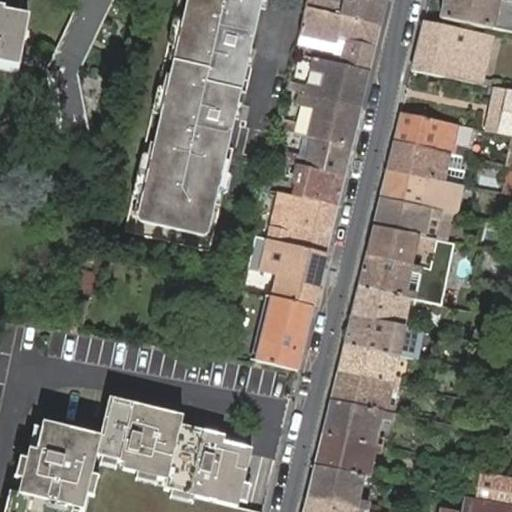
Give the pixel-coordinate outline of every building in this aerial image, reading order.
[(0,0),(0,69),(11,72),(21,20),(18,20),(21,0),(0,0)] [(113,0),(81,0),(47,71),(61,137),(90,136),(77,75),(113,0)] [(251,49),(260,7),(262,0),(188,0),(184,22),(175,61),(172,74),(162,113),(155,143),(138,217),(140,220),(203,235),(207,233),(213,205),(213,204),(225,159),(228,146),(234,118),(238,103),(241,90),(247,65),(251,49)] [(333,2),(323,0),(307,0),(306,7),(341,16),(381,27),(387,0),(345,0),(344,5),(333,2)] [(511,0),(444,0),(441,20),(492,30),(511,34),(511,0)] [(341,16),(306,7),(305,11),(300,35),(295,55),(302,57),(305,45),(307,46),(308,37),(337,44),(338,38),(347,41),(344,55),(341,66),(370,72),(381,27),(341,16)] [(28,22),(21,20),(11,72),(19,74),(28,22)] [(169,59),(175,61),(184,22),(174,20),(169,43),(173,44),(169,59)] [(469,32),(423,23),(412,71),(458,80),(481,85),(492,37),(469,32)] [(307,46),(344,55),(347,41),(338,38),(337,44),(308,37),(307,46)] [(257,50),(251,49),(247,65),(253,66),(257,50)] [(361,108),(370,72),(341,66),(315,59),(312,70),(327,74),(323,90),(308,87),(306,95),(317,98),(361,108)] [(327,74),(312,70),(308,87),(323,90),(327,74)] [(152,111),(162,113),(172,74),(166,73),(162,87),(158,87),(152,111)] [(302,85),(300,94),(301,94),(306,95),(308,87),(302,85)] [(488,130),(500,132),(508,93),(496,91),(488,130)] [(511,91),(509,91),(508,93),(500,132),(500,135),(511,137),(511,91)] [(352,148),(361,108),(317,98),(306,95),(301,94),(298,106),(303,108),(314,110),(310,125),(299,122),(297,131),(290,129),(290,133),(296,135),(306,137),(307,137),(311,139),(352,148)] [(244,104),(238,103),(234,118),(240,120),(244,104)] [(314,110),(303,108),(299,122),(310,125),(314,110)] [(401,115),(394,143),(451,155),(463,157),(465,148),(450,146),(455,126),(401,115)] [(289,122),(281,121),(279,131),(287,132),(289,122)] [(450,146),(465,148),(471,150),(475,130),(455,126),(450,146)] [(306,159),(311,139),(307,137),(306,137),(300,158),(306,159)] [(281,152),(280,154),(279,161),(303,167),(304,167),(345,177),(352,148),(311,139),(306,159),(300,158),(281,152)] [(132,215),(138,217),(155,143),(149,141),(147,153),(143,153),(133,196),(137,197),(132,215)] [(394,143),(387,171),(445,183),(447,183),(463,187),(469,158),(463,157),(451,155),(394,143)] [(230,161),(225,159),(213,204),(220,206),(222,193),(227,194),(231,176),(227,175),(230,161)] [(338,207),(345,177),(304,167),(303,167),(300,174),(296,172),(295,178),(299,179),(305,181),(303,186),(298,185),(294,197),(338,207)] [(511,196),(511,167),(508,167),(501,194),(511,196)] [(387,171),(381,199),(430,209),(441,212),(459,215),(465,187),(463,187),(447,183),(445,183),(387,171)] [(294,197),(280,193),(274,220),(268,241),(326,255),(331,234),(338,207),(294,197)] [(461,223),(462,216),(441,212),(430,209),(381,199),(374,228),(424,238),(429,216),(443,219),(461,223)] [(443,219),(429,216),(424,238),(433,239),(436,240),(438,240),(443,219)] [(367,257),(423,268),(424,262),(403,257),(407,241),(415,243),(414,247),(430,251),(433,239),(424,238),(374,228),(367,257)] [(445,273),(452,243),(436,240),(430,270),(433,270),(445,273)] [(263,257),(252,253),(251,259),(261,262),(282,267),(284,259),(296,261),(323,268),(326,255),(268,241),(267,241),(263,257)] [(428,296),(433,270),(430,270),(423,268),(367,257),(359,288),(411,299),(416,300),(417,294),(428,296)] [(261,262),(251,259),(249,267),(280,276),(274,299),(287,302),(313,309),(323,268),(296,261),(284,259),(282,267),(261,262)] [(352,316),(411,329),(412,322),(406,320),(400,319),(403,305),(409,305),(411,299),(359,288),(352,316)] [(256,362),(261,364),(298,373),(313,309),(287,302),(274,299),(272,298),(256,362)] [(89,303),(74,300),(69,322),(84,325),(89,303)] [(400,319),(406,320),(409,305),(403,305),(400,319)] [(417,330),(411,329),(352,316),(345,345),(399,356),(411,359),(417,330)] [(398,363),(399,356),(345,345),(338,373),(399,385),(401,378),(395,377),(389,376),(391,361),(398,363)] [(389,376),(395,377),(398,363),(391,361),(389,376)] [(398,392),(399,385),(338,373),(331,402),(394,414),(396,406),(389,405),(383,404),(386,390),(392,391),(398,392)] [(383,404),(389,405),(392,391),(386,390),(383,404)] [(253,511),(238,508),(251,454),(252,451),(232,446),(225,444),(223,444),(225,438),(181,427),(183,419),(137,407),(130,406),(110,400),(101,439),(44,425),(39,445),(37,452),(37,454),(30,452),(19,496),(10,494),(6,511),(253,511)] [(393,423),(395,414),(394,414),(331,402),(324,434),(383,446),(385,435),(379,434),(373,433),(376,419),(382,420),(393,423)] [(373,433),(379,434),(382,420),(376,419),(373,433)] [(381,454),(383,446),(324,434),(315,467),(363,476),(385,481),(386,473),(372,470),(365,469),(369,451),(376,452),(381,454)] [(365,469),(372,470),(376,452),(369,451),(365,469)] [(315,467),(308,500),(360,510),(367,511),(370,504),(358,502),(363,476),(315,467)] [(511,478),(481,473),(476,499),(475,504),(511,510),(511,478)] [(469,498),(453,495),(449,511),(444,511),(443,511),(442,511),(511,511),(511,510),(475,504),(468,503),(469,498)] [(360,511),(360,510),(308,500),(304,511),(360,511)]
